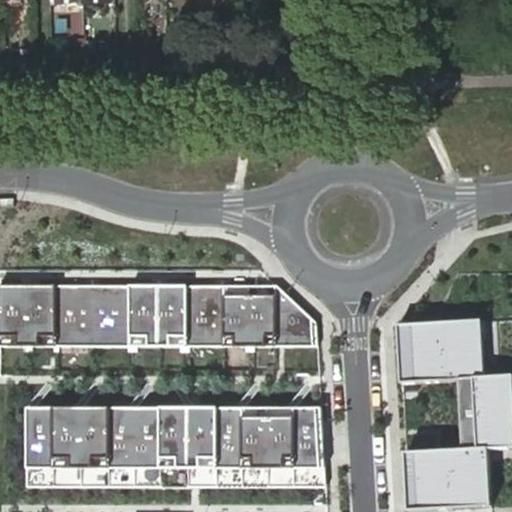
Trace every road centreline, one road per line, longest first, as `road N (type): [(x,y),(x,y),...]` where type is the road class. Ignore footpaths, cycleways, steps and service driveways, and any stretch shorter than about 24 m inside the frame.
road 1 (tertiary): [(236,210),(173,207),(66,181),(0,176)]
road 2 (residential): [(355,283),(367,511)]
